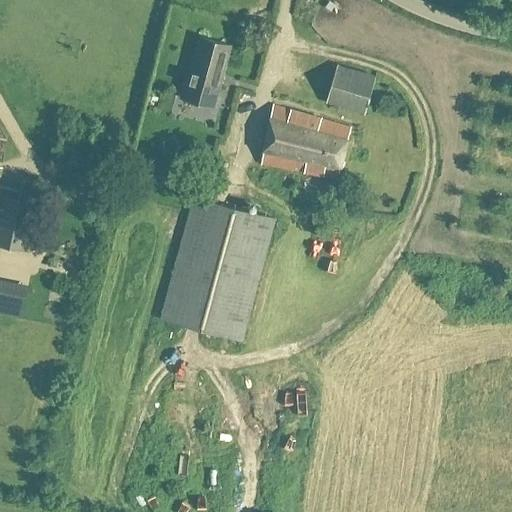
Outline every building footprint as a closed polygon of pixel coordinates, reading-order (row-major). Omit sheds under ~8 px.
[(214,106),(231,45),(200,37),(189,76),(186,76),(180,97),(214,106)] [(363,112),(375,76),(337,64),(326,101),(363,112)] [(337,178),(351,127),(282,107),(273,105),(261,163),(337,178)] [(27,200),(31,181),(17,178),(15,189),(0,186),(0,171),(1,166),(0,165),(0,208),(1,209),(0,212),(0,244),(26,250),(36,202),(27,200)] [(242,340),(275,218),(194,196),(161,318),(242,340)] [(25,302),(0,296),(0,314),(22,319),(25,302)]
